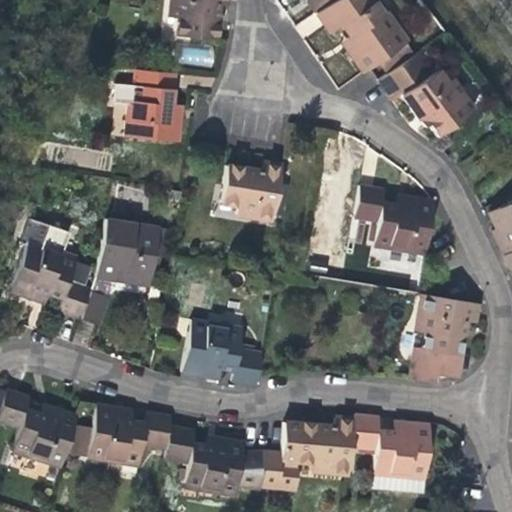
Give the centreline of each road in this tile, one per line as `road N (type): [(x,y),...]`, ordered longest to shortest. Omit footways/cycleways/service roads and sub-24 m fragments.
road 1 (residential): [(497,414),(321,384),(230,407),(28,351),(0,362)]
road 2 (residential): [(497,414),(493,312),(471,222),(451,184),(415,153),(378,127),(341,116)]
road 3 (residential): [(251,0),(235,97),(341,116)]
road 4 (residential): [(341,116),(256,0)]
